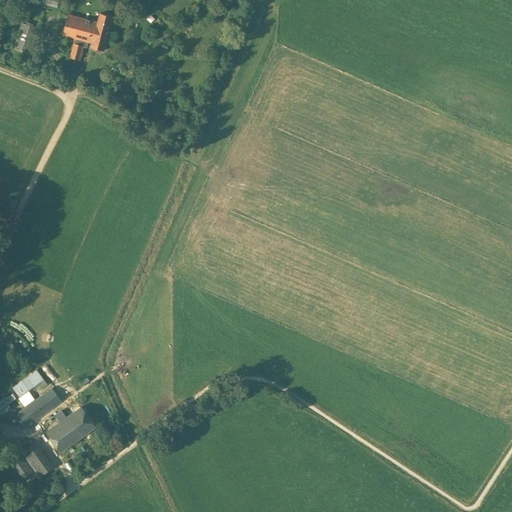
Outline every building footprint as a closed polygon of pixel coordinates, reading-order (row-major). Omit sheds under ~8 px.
[(54,0),(36,0),(36,3),(57,9),(59,1),(54,0)] [(101,14),(98,22),(69,14),(63,36),(80,41),(78,45),(74,44),(71,58),(80,61),(84,47),(86,48),(88,43),(93,44),(92,48),(104,51),(113,17),(101,14)] [(38,28),(22,24),(14,49),(31,54),(38,28)] [(163,113),(154,107),(149,114),(157,120),(163,113)] [(12,387),(19,397),(43,379),(36,369),(12,387)] [(53,388),(45,393),(14,416),(24,429),(55,407),(54,406),(62,401),(53,388)] [(14,393),(0,402),(0,407),(1,409),(17,398),(14,393)] [(81,408),(67,418),(61,411),(55,416),(60,423),(46,433),(61,453),(96,427),(81,408)] [(36,443),(21,452),(39,478),(54,467),(36,443)] [(21,481),(33,471),(19,451),(7,460),(21,481)]
